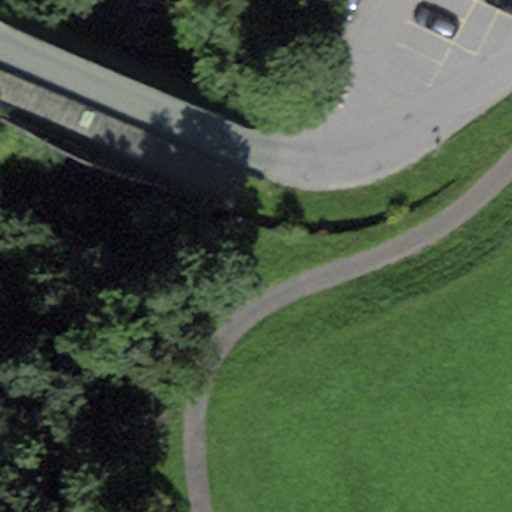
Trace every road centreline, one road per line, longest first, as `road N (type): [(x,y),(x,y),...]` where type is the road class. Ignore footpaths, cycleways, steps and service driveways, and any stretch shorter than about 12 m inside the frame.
road 1 (unclassified): [(0,43),(247,152),(279,156),(378,146),(511,69)]
road 2 (track): [(511,164),(469,211),(385,264),(262,308),(206,390),(214,511)]
